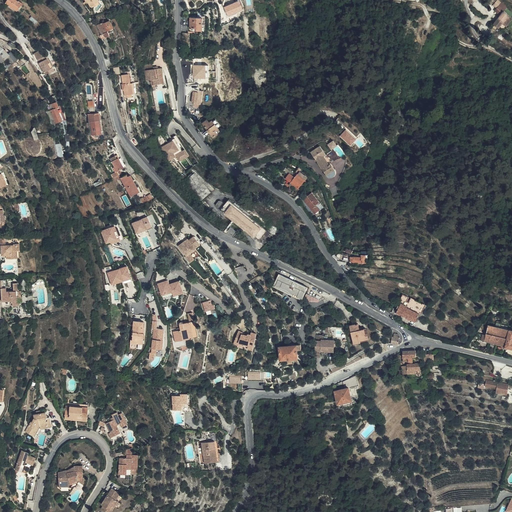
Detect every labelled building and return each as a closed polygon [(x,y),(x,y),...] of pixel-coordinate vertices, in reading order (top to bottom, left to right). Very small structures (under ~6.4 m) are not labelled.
[(19,1),(16,0),(7,0),(6,3),(17,11),(22,5),(18,2),(19,1)] [(230,4),(224,7),(225,10),(228,15),(228,16),(237,12),(241,10),(243,10),(238,1),(230,4)] [(501,15),(504,11),(504,10),(499,6),(495,10),(501,15)] [(499,28),(509,15),(504,11),(501,15),(494,24),(499,28)] [(37,23),(31,16),(29,18),(34,25),(37,23)] [(202,18),(198,18),(190,17),(190,28),(196,28),(196,30),(203,30),(203,22),(202,22),(202,18)] [(106,38),(107,37),(110,36),(108,31),(113,28),(109,21),(105,23),(104,23),(103,22),(101,23),(97,25),(101,35),(104,34),(106,38)] [(511,40),(503,36),(500,41),(511,46),(511,40)] [(3,48),(0,45),(0,60),(2,63),(10,55),(3,48)] [(44,73),(48,71),(53,68),(46,55),(43,57),(40,51),(34,53),(39,62),(38,62),(44,73)] [(441,54),(438,52),(431,62),(434,64),(441,54)] [(193,64),(193,78),(206,77),(206,64),(193,64)] [(158,68),(148,70),(144,71),(146,81),(150,80),(151,86),(155,85),(164,83),(161,68),(158,68)] [(130,74),(121,75),(125,95),(129,95),(133,94),(131,83),(132,83),(130,74)] [(51,110),(57,123),(62,121),(57,108),(59,107),(57,102),(49,105),(51,110)] [(47,112),(52,125),(57,123),(51,110),(47,112)] [(92,135),(101,134),(98,114),(95,114),(90,115),(88,115),(89,123),(90,123),(92,135)] [(215,131),(217,130),(210,121),(209,122),(207,119),(202,123),(213,137),(217,134),(215,131)] [(210,121),(217,130),(218,129),(212,120),(210,121)] [(346,129),(340,136),(351,145),(358,138),(346,129)] [(176,138),(160,146),(169,161),(177,157),(179,162),(190,156),(185,148),(183,150),(176,138)] [(334,139),(328,144),(332,149),(338,145),(334,139)] [(314,163),(312,164),(321,178),(330,173),(326,166),(324,167),(318,158),(321,156),(316,148),(306,154),(311,161),(312,160),(314,163)] [(336,160),(329,149),(326,151),(327,152),(321,156),(327,165),(336,160)] [(109,158),(116,171),(118,175),(121,174),(119,170),(123,168),(120,164),(119,164),(116,159),(115,156),(114,155),(109,158)] [(324,167),(326,166),(327,165),(321,156),(318,158),(324,167)] [(292,175),(289,174),(286,178),(298,188),(307,177),(297,169),(292,175)] [(193,174),(192,173),(187,178),(193,190),(201,201),(211,192),(194,173),(193,174)] [(113,177),(115,181),(120,178),(130,197),(137,193),(127,177),(126,174),(123,176),(121,174),(118,175),(113,177)] [(130,175),(127,177),(137,193),(140,192),(130,175)] [(311,209),(312,211),(320,220),(321,221),(326,218),(323,212),(322,213),(320,210),(315,205),(319,202),(312,193),(303,199),(311,209)] [(215,206),(265,245),(281,231),(272,224),(266,230),(229,200),(225,204),(220,200),(215,206)] [(136,233),(150,227),(146,217),(131,224),(135,233),(136,233)] [(99,230),(100,232),(113,227),(118,239),(105,244),(106,247),(123,240),(116,223),(99,230)] [(113,227),(100,232),(105,244),(118,239),(113,227)] [(150,227),(136,233),(137,235),(151,228),(150,227)] [(200,244),(194,237),(189,241),(188,240),(179,247),(186,257),(190,254),(195,250),(195,249),(200,244)] [(13,245),(6,245),(1,245),(1,256),(6,255),(10,255),(10,259),(17,258),(17,251),(19,251),(19,243),(13,244),(13,245)] [(194,260),(190,254),(186,257),(185,257),(190,263),(194,260)] [(366,255),(362,254),(361,254),(361,257),(350,257),(350,260),(351,260),(351,262),(366,263),(366,255)] [(128,266),(111,270),(115,283),(123,280),(131,278),(128,266)] [(307,287),(280,275),(274,286),(302,299),(307,287)] [(168,280),(158,284),(162,296),(172,292),(173,296),(183,293),(179,281),(169,284),(168,280)] [(13,306),(19,305),(19,302),(21,302),(21,291),(18,291),(18,283),(13,284),(14,291),(6,291),(6,288),(1,288),(2,302),(7,301),(7,306),(11,306),(10,303),(13,303),(13,306)] [(411,298),(408,303),(407,306),(401,303),(396,312),(416,321),(424,304),(411,298)] [(210,304),(209,301),(202,303),(205,312),(215,309),(214,303),(210,304)] [(194,319),(189,320),(189,322),(188,322),(189,325),(184,326),(183,323),(182,322),(180,322),(179,323),(179,325),(181,330),(175,331),(176,334),(174,335),(175,342),(194,338),(193,336),(198,335),(196,326),(195,321),(194,319)] [(144,322),(138,321),(138,323),(133,323),(132,339),(130,339),(130,349),(136,349),(137,344),(137,341),(143,341),(144,328),(143,327),(144,322)] [(157,321),(153,321),(152,329),(154,329),(152,353),(157,353),(158,349),(163,349),(164,341),(162,341),(163,329),(157,329),(157,321)] [(359,324),(350,326),(354,344),(360,343),(360,341),(367,339),(364,329),(360,330),(359,324)] [(511,330),(488,325),(486,335),(485,341),(505,346),(505,347),(511,348),(511,330)] [(242,333),(238,331),(232,344),(236,345),(238,342),(242,345),(242,346),(246,348),(246,349),(251,351),(256,335),(250,333),(250,336),(249,336),(248,336),(247,336),(247,337),(244,335),(241,334),(242,333)] [(384,341),(387,334),(380,332),(377,338),(384,341)] [(320,351),(327,351),(333,352),(334,340),(328,340),(328,341),(323,341),(323,335),(316,335),(316,351),(320,351)] [(398,337),(394,337),(393,337),(391,344),(398,345),(399,337),(398,337)] [(235,348),(251,353),(251,351),(246,349),(246,348),(242,346),(242,345),(238,342),(236,345),(235,348)] [(301,350),(301,344),(282,346),(279,346),(280,354),(280,360),(298,358),(298,350),(301,350)] [(403,351),(404,362),(413,361),(413,357),(416,357),(416,350),(403,351)] [(434,360),(433,353),(423,355),(424,361),(434,360)] [(248,379),(266,379),(266,371),(248,371),(248,379)] [(230,383),(242,383),(242,375),(230,375),(230,383)] [(496,389),(498,381),(487,379),(485,386),(496,389)] [(507,394),(510,383),(498,381),(496,392),(507,394)] [(352,400),(349,387),(335,390),(338,403),(352,400)] [(173,411),(182,411),(188,410),(187,394),(181,394),(181,395),(172,396),(173,411)] [(69,410),(69,417),(81,418),(81,420),(87,421),(87,412),(82,411),(83,407),(70,406),(69,410)] [(25,432),(34,437),(40,426),(40,428),(52,425),(50,417),(47,418),(46,412),(41,413),(37,414),(33,415),(34,418),(33,420),(32,422),(31,422),(25,432)] [(115,436),(120,433),(117,425),(120,424),(122,427),(128,425),(122,412),(118,414),(117,412),(112,414),(113,417),(108,419),(109,422),(106,424),(110,432),(113,431),(115,436)] [(220,462),(218,450),(217,441),(202,443),(204,464),(220,462)] [(133,447),(124,450),(124,455),(127,455),(127,457),(120,457),(120,474),(127,474),(128,469),(131,469),(131,474),(137,474),(138,454),(132,454),(133,447)] [(17,470),(22,472),(25,463),(30,464),(33,456),(28,454),(26,454),(26,451),(22,450),(15,469),(17,470)] [(67,470),(58,473),(59,487),(70,486),(70,485),(70,484),(77,481),(77,477),(83,477),(83,465),(74,466),(74,467),(73,471),(67,472),(67,470)] [(85,485),(86,483),(83,480),(85,478),(83,477),(77,477),(77,481),(78,481),(85,485)] [(112,488),(108,494),(113,497),(117,491),(112,488)] [(103,505),(101,509),(105,511),(107,508),(110,510),(113,506),(114,507),(118,500),(116,499),(120,493),(117,491),(113,497),(108,494),(102,504),(103,505)]
